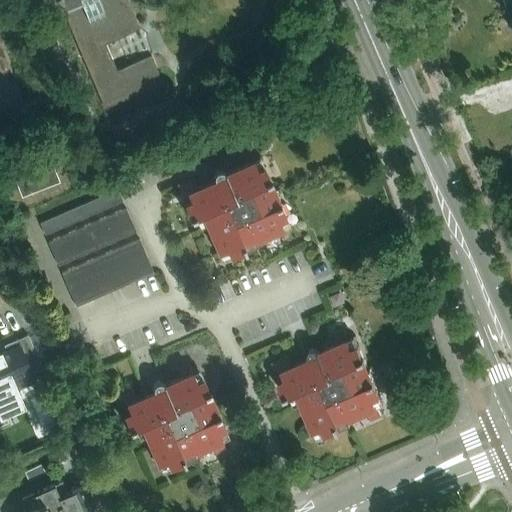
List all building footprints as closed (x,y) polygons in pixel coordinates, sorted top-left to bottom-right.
[(57,0),(104,109),(163,84),(151,56),(117,71),(105,44),(140,29),(127,0),(57,0)] [(59,179),(51,158),(14,173),(22,194),(59,179)] [(280,218),(287,215),(266,166),(259,169),(254,159),(226,171),(225,170),(224,169),(223,169),(222,169),(220,169),(219,169),(218,170),(217,171),(216,172),(216,173),(216,174),(216,175),(216,178),(199,186),(195,177),(180,183),(188,201),(186,202),(193,217),(203,213),(220,252),(229,248),(232,255),(258,243),(256,239),(284,227),(280,218)] [(45,234),(123,200),(118,189),(40,222),(45,234)] [(49,242),(59,265),(136,231),(126,208),(49,242)] [(139,238),(117,248),(122,259),(144,249),(139,238)] [(122,260),(122,259),(117,248),(62,272),(67,284),(78,279),(89,274),(100,269),(111,265),(122,260)] [(122,259),(122,260),(127,271),(149,261),(144,249),(122,259)] [(132,282),(127,271),(122,260),(111,265),(121,287),(132,282)] [(132,282),(136,280),(154,272),(149,261),(127,271),(132,282)] [(121,287),(111,265),(100,269),(110,291),(121,287)] [(110,291),(100,269),(89,274),(99,296),(110,291)] [(99,296),(89,274),(78,279),(88,301),(99,296)] [(78,279),(67,284),(77,306),(88,301),(78,279)] [(298,392),(315,431),(325,426),(328,434),(353,423),(351,419),(369,411),(373,419),(383,414),(376,398),(382,395),(360,344),(354,347),(346,329),(335,334),(339,343),(321,351),(320,350),(319,349),(318,348),(317,348),(315,347),(314,348),(313,348),(312,349),(311,350),(311,351),(310,352),(310,354),(311,355),(312,357),(294,365),(290,356),(275,362),(279,371),(283,380),(280,381),(287,396),(298,392)] [(0,416),(1,418),(26,407),(18,388),(36,380),(33,374),(44,369),(29,334),(17,339),(20,345),(0,353),(0,416)] [(227,448),(219,431),(226,428),(205,378),(198,381),(190,362),(179,367),(183,375),(166,383),(165,382),(164,381),(163,380),(161,380),(160,380),(159,380),(157,381),(156,381),(155,382),(155,383),(154,385),(154,386),(154,387),(155,390),(137,398),(133,389),(119,395),(126,412),(124,413),(131,429),(142,424),(159,463),(169,459),(173,466),(197,456),(195,451),(212,444),(216,453),(227,448)] [(92,511),(81,487),(68,492),(63,480),(23,498),(28,510),(23,511),(92,511)]
